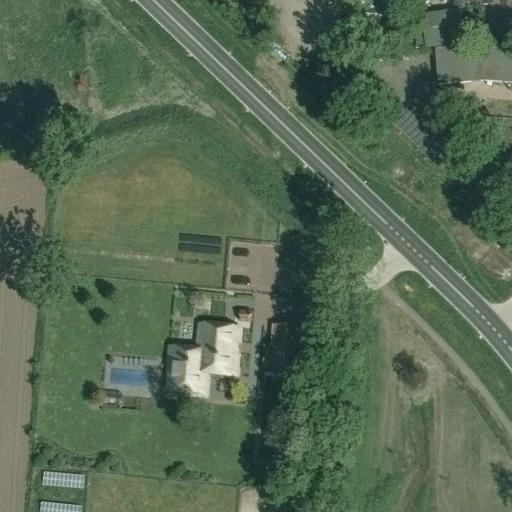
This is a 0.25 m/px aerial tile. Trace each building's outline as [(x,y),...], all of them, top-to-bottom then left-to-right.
[(511,0),(480,0),(481,6),(494,7),(493,33),(511,33),(511,0)] [(464,30),(462,14),(422,20),(426,50),(431,49),(463,45),(463,41),(464,30)] [(394,31),(394,26),(379,25),(378,29),(363,29),(361,46),(405,50),(406,32),(394,31)] [(436,51),(439,85),(486,82),(511,84),(511,49),(489,47),(436,51)] [(235,378),(239,329),(200,325),(197,350),(170,347),(166,392),(205,396),(207,375),(235,378)] [(323,361),(325,328),(306,327),(306,329),(278,327),(277,347),(266,347),(265,368),(304,371),(305,360),(323,361)]
